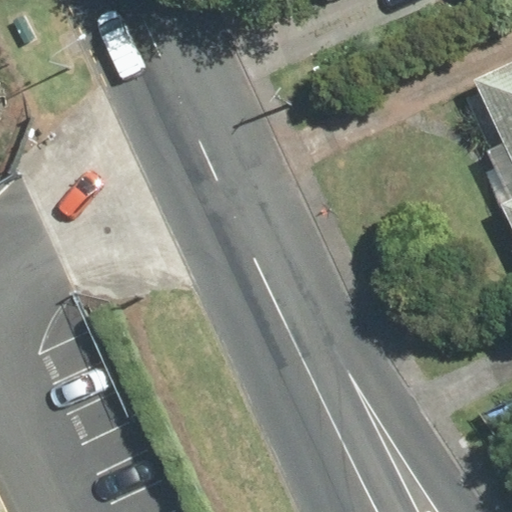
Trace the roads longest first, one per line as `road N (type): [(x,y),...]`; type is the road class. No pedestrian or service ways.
road 1 (tertiary): [(304,322),(147,0)]
road 2 (unknown): [(210,129),(0,256)]
road 3 (tertiary): [(359,511),(304,322)]
road 4 (tertiary): [(304,322),(387,432)]
